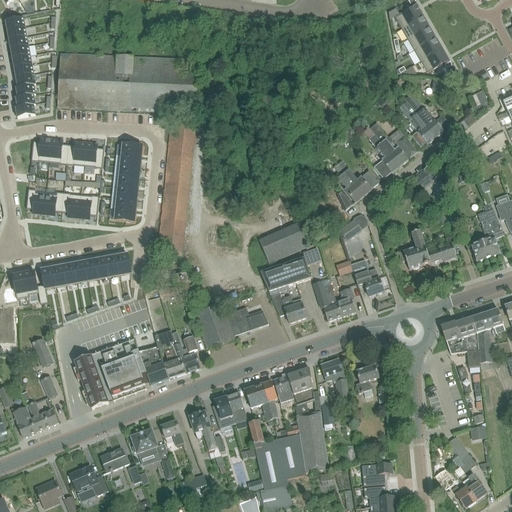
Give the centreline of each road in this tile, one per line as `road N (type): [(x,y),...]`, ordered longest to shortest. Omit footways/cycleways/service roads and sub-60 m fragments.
road 1 (tertiary): [(0,469),(208,383),(367,328),(387,329)]
road 2 (residential): [(0,131),(159,133),(145,236)]
road 3 (residential): [(402,312),(365,203),(442,141)]
road 4 (tertiary): [(425,511),(413,351)]
road 5 (residential): [(5,241),(24,254),(145,236)]
